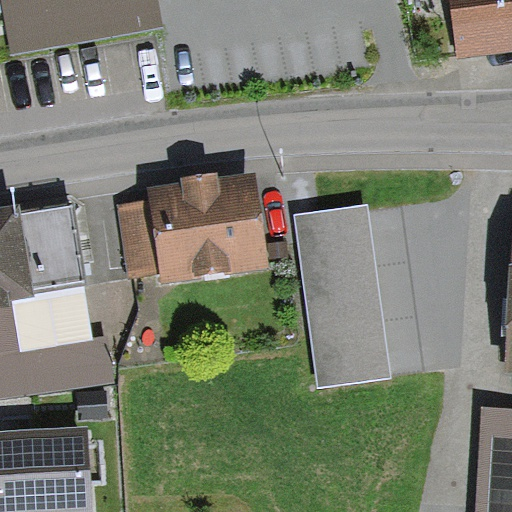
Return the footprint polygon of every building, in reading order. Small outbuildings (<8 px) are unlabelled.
[(158,0),(1,0),(12,53),(163,25),(158,0)] [(511,0),(435,0),(441,44),(511,35),(511,0)] [(161,273),(162,284),(270,268),(255,171),(218,177),(217,172),(180,178),(181,182),(148,187),(149,199),(161,273)] [(161,273),(149,199),(116,204),(127,279),(161,273)] [(0,361),(20,358),(19,352),(11,301),(35,296),(35,292),(22,213),(20,204),(0,206),(0,361)] [(370,204),(295,214),(318,388),(393,378),(370,204)] [(72,206),(22,213),(35,292),(84,284),(72,206)] [(93,339),(84,284),(35,292),(35,296),(11,301),(19,352),(93,339)] [(109,337),(93,339),(19,352),(20,358),(0,361),(0,400),(115,381),(109,337)] [(511,511),(511,409),(482,408),(476,511),(511,511)] [(91,511),(87,427),(0,431),(0,511),(91,511)]
